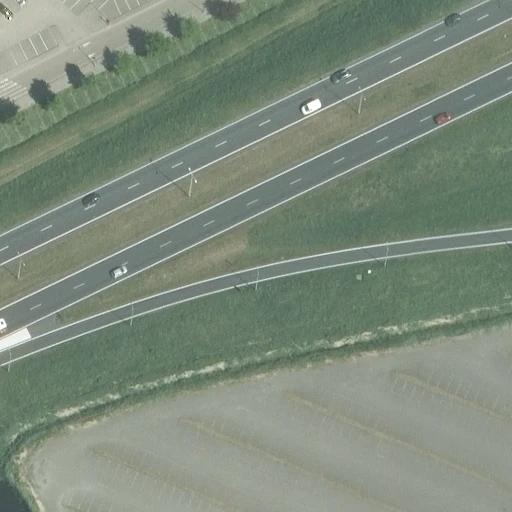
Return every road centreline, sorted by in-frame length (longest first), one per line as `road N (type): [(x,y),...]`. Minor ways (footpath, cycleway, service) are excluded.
road 1 (trunk): [(0,324),(511,78)]
road 2 (trunk): [(511,4),(0,250)]
road 3 (trunk): [(0,359),(148,304),(254,276),(511,236)]
